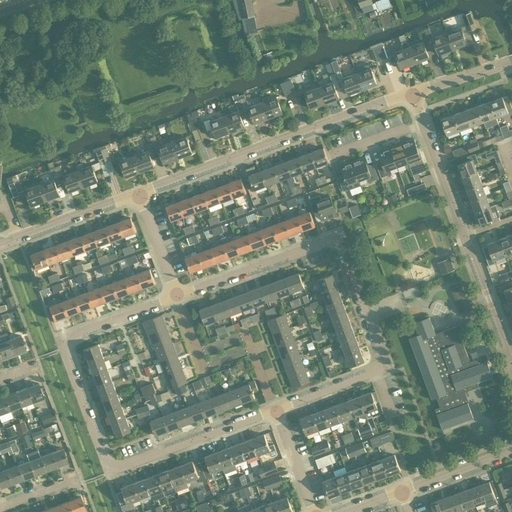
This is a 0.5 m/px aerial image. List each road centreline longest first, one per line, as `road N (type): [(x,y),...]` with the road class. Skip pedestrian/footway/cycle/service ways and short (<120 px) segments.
road 1 (residential): [(176,295),(63,338),(108,471),(274,409)]
road 2 (residential): [(274,409),(385,367),(338,238),(176,295)]
road 3 (residential): [(138,193),(410,92)]
road 4 (residential): [(465,236),(410,92)]
road 5 (residential): [(511,358),(465,236)]
road 6 (residential): [(17,237),(138,193)]
